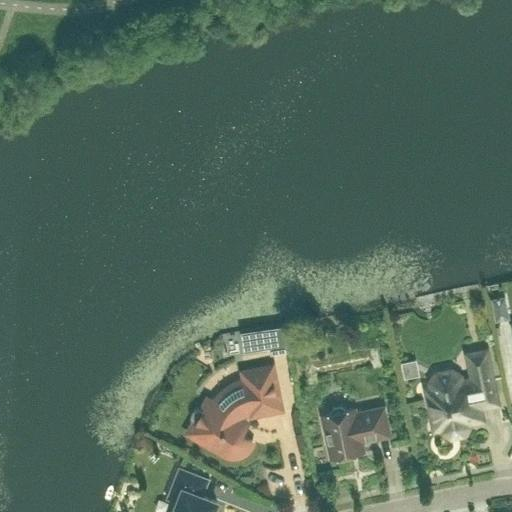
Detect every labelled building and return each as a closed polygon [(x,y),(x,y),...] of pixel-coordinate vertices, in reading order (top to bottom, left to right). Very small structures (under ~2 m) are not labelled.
[(280,324),(262,327),(267,353),(285,350),(280,324)] [(497,401),(489,361),(470,365),(473,378),(461,380),(460,375),(451,369),(436,372),(431,381),(434,395),(428,396),(432,418),(440,417),(443,431),(451,436),(463,433),(468,425),(467,419),(475,417),(475,419),(482,418),(480,405),(497,401)] [(266,368),(263,366),(252,368),(248,372),(245,372),(248,383),(236,388),(226,396),(217,405),(208,400),(203,408),(201,408),(200,408),(199,408),(197,408),(195,409),(193,411),(193,412),(192,413),(192,414),(192,416),(192,417),(193,419),(194,421),(195,422),(190,430),(193,432),(194,436),(204,442),(208,441),(224,451),(225,449),(228,451),(231,452),(234,452),(236,452),(238,451),(241,450),(243,448),(245,447),(246,448),(248,446),(249,445),(250,443),(250,441),(250,440),(251,441),(252,440),(242,434),(248,423),(237,417),(241,412),(247,409),(252,406),(253,411),(279,406),(271,367),(266,368)] [(345,406),(341,404),(333,406),(331,409),(331,411),(322,413),(331,457),(354,452),(353,444),(362,442),(362,440),(390,434),(384,405),(356,411),(355,406),(345,408),(345,406)] [(206,479),(180,468),(169,496),(178,499),(173,511),(212,511),(217,500),(200,494),(206,479)]
